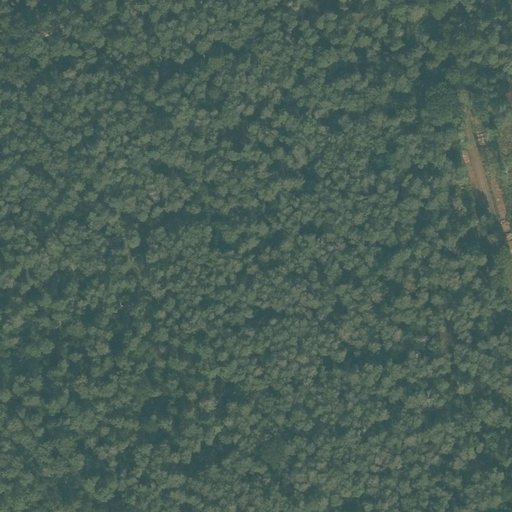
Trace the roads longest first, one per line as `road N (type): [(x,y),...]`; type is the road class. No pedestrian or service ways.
road 1 (track): [(429,0),(511,287)]
road 2 (unknown): [(115,0),(0,61)]
